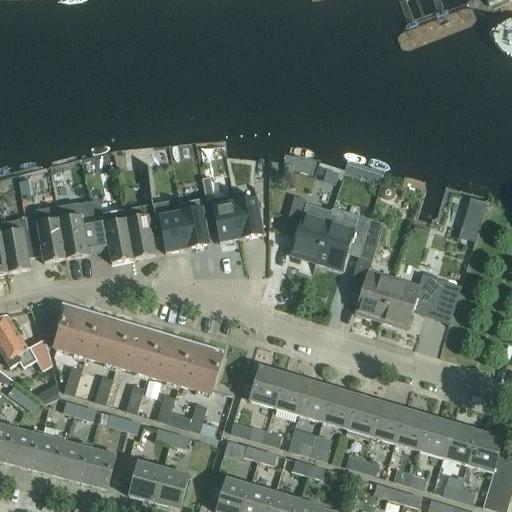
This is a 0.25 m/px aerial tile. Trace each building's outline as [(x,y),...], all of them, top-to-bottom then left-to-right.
[(121,155),(122,172),(141,171),(141,154),(121,155)] [(50,201),(81,198),(77,166),(47,170),(50,201)] [(210,180),(202,181),(205,197),(213,196),(210,180)] [(233,198),(241,242),(263,238),(256,201),(243,203),(241,196),(233,198)] [(315,264),(327,221),(303,214),(306,201),(292,197),(281,235),(294,238),(289,256),(315,264)] [(233,198),(211,202),(219,246),(241,242),(233,198)] [(462,198),(459,221),(469,223),(473,200),(462,198)] [(209,248),(207,235),(212,234),(206,203),(201,204),(200,201),(179,205),(178,205),(187,252),(209,248)] [(89,204),(92,219),(98,248),(98,251),(109,249),(112,266),(133,262),(125,221),(124,212),(102,216),(101,207),(96,202),(89,204)] [(179,205),(178,202),(177,202),(156,206),(159,222),(163,245),(165,256),(187,252),(178,205),(179,205)] [(58,221),(66,262),(88,257),(86,250),(98,248),(92,219),(89,204),(77,206),(79,217),(58,221)] [(327,221),(315,264),(340,271),(346,254),(358,257),(358,256),(369,220),(356,216),(355,218),(332,211),(329,221),(327,221)] [(125,221),(133,262),(155,257),(147,217),(125,221)] [(1,237),(8,276),(30,272),(28,261),(33,260),(27,232),(25,220),(17,221),(19,234),(1,237)] [(380,322),(393,280),(368,272),(372,260),(382,224),(369,220),(358,256),(358,257),(347,293),(360,297),(355,315),(380,322)] [(27,232),(33,260),(43,258),(44,266),(66,262),(58,221),(37,226),(37,230),(27,232)] [(0,278),(8,276),(1,237),(0,237),(0,278)] [(393,280),(380,322),(406,330),(411,313),(424,317),(435,279),(422,275),(418,287),(393,280)] [(86,362),(98,321),(65,311),(53,352),(86,362)] [(21,372),(35,364),(42,375),(52,369),(44,342),(26,352),(7,319),(0,321),(0,358),(7,371),(17,365),(21,372)] [(117,371),(129,330),(98,321),(86,362),(117,371)] [(148,380),(160,339),(129,330),(117,371),(148,380)] [(179,389),(191,348),(160,339),(148,380),(179,389)] [(191,348),(179,389),(208,398),(220,357),(191,348)] [(67,383),(78,387),(82,373),(71,370),(67,383)] [(249,403),(273,410),(283,377),(259,370),(249,403)] [(273,410),(298,417),(307,384),(283,377),(273,410)] [(98,392),(109,396),(113,382),(102,379),(98,392)] [(254,385),(246,382),(244,389),(252,391),(254,385)] [(74,399),(78,387),(67,383),(63,396),(74,399)] [(298,417),(322,425),(332,391),(307,384),(298,417)] [(22,408),(25,394),(16,387),(8,397),(22,408)] [(129,402),(140,405),(144,392),(133,389),(129,402)] [(322,425),(346,432),(356,399),(332,391),(322,425)] [(105,408),(109,396),(98,392),(94,405),(105,408)] [(25,394),(22,408),(33,416),(40,405),(25,394)] [(160,411),(171,414),(174,407),(175,401),(164,398),(160,411)] [(346,432),(371,439),(380,406),(356,399),(346,432)] [(136,417),(140,405),(129,402),(125,414),(136,417)] [(78,420),(82,409),(66,404),(63,416),(78,420)] [(371,439),(395,446),(405,413),(380,406),(371,439)] [(192,421),(203,424),(207,410),(196,407),(194,413),(192,421)] [(82,409),(78,420),(92,425),(96,413),(82,409)] [(167,427),(167,426),(171,414),(160,411),(157,423),(167,427)] [(419,454),(429,420),(405,413),(395,446),(419,454)] [(106,429),(131,436),(136,438),(140,426),(110,417),(106,429)] [(429,420),(419,454),(444,461),(453,428),(429,420)] [(199,436),(203,424),(192,421),(189,430),(188,433),(199,436)] [(453,428),(444,461),(468,468),(478,435),(453,428)] [(263,447),(267,434),(252,430),(252,431),(248,442),(263,447)] [(0,431),(0,467),(8,469),(18,436),(0,431)] [(169,448),(173,436),(158,431),(155,443),(169,448)] [(267,434),(263,447),(279,451),(282,439),(267,434)] [(492,475),(495,466),(498,455),(499,454),(502,442),(501,441),(478,435),(468,468),(492,475)] [(18,436),(8,469),(32,475),(41,442),(18,436)] [(173,436),(169,448),(185,452),(188,440),(173,436)] [(41,442),(32,475),(55,481),(65,448),(41,442)] [(311,461),(315,448),(300,444),(297,456),(311,461)] [(65,448),(55,481),(80,488),(89,454),(65,448)] [(331,453),(315,448),(311,461),(327,465),(331,453)] [(259,465),(262,454),(247,450),(244,460),(259,465)] [(89,454),(80,488),(106,495),(115,461),(89,454)] [(262,454),(259,465),(274,469),(277,458),(262,454)] [(511,458),(498,455),(495,466),(511,470),(511,458)] [(349,459),(345,470),(360,475),(364,463),(349,459)] [(364,463),(360,475),(375,480),(379,467),(364,463)] [(307,478),(310,468),(295,464),(292,474),(307,478)] [(491,478),(511,483),(511,470),(495,466),(492,475),(491,478)] [(138,467),(129,501),(153,507),(161,473),(138,467)] [(310,468),(307,478),(322,483),(325,472),(310,468)] [(161,473),(153,507),(172,511),(176,511),(185,479),(161,473)] [(408,489),(411,477),(397,473),(393,485),(408,489)] [(411,477),(408,489),(423,494),(427,482),(411,477)] [(488,489),(511,495),(511,483),(491,478),(488,489)] [(457,504),(460,492),(463,484),(450,480),(448,488),(445,487),(442,499),(457,504)] [(244,511),(251,490),(226,483),(217,511),(244,511)] [(485,499),(509,505),(511,496),(511,495),(488,489),(485,499)] [(271,511),(275,497),(251,490),(244,511),(271,511)] [(388,503),(403,507),(407,495),(391,491),(388,503)] [(472,508),(472,507),(476,496),(460,492),(457,504),(472,508)] [(418,511),(422,500),(407,495),(403,507),(418,511)] [(275,497),(271,511),(296,511),(299,504),(275,497)] [(488,511),(507,511),(509,505),(485,499),(482,510),(488,511)]
